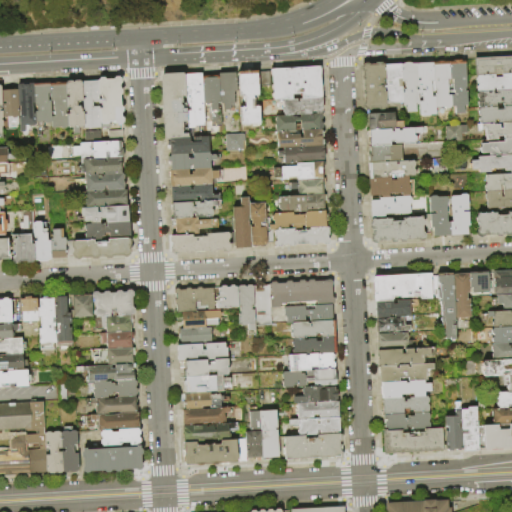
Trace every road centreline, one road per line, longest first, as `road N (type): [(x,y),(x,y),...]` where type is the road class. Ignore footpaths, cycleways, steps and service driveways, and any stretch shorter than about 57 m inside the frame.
road 1 (residential): [(511,471),(0,500)]
road 2 (residential): [(511,251),(0,279)]
road 3 (residential): [(139,59),(163,511)]
road 4 (residential): [(350,261),(362,480)]
road 5 (residential): [(341,63),(350,261)]
road 6 (primary): [(287,24),(138,37)]
road 7 (primary): [(0,66),(139,59)]
road 8 (primary): [(138,37),(0,44)]
road 9 (secondary): [(317,52),(376,31),(442,40)]
